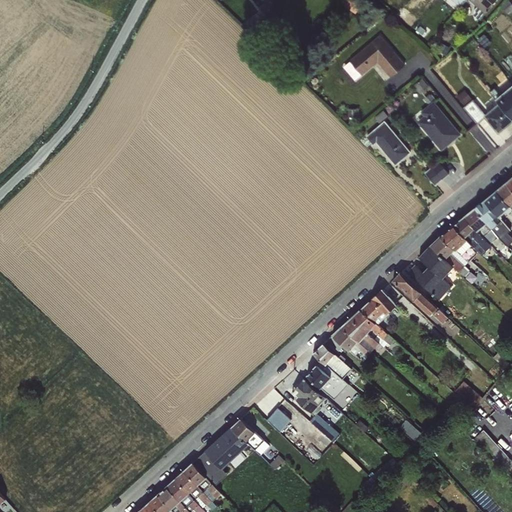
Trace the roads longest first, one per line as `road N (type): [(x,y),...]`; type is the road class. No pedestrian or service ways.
road 1 (residential): [(511,158),(117,511)]
road 2 (residential): [(142,0),(85,102),(0,193)]
